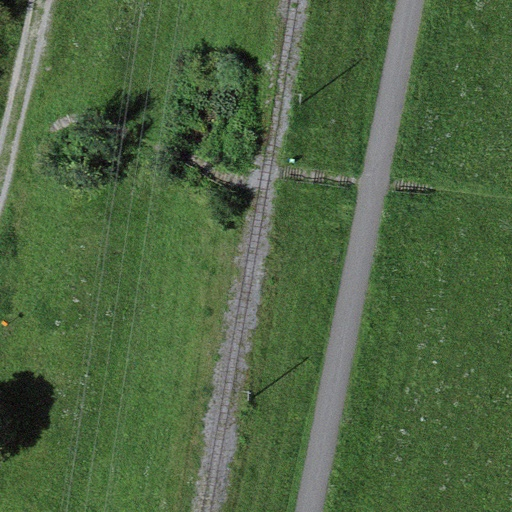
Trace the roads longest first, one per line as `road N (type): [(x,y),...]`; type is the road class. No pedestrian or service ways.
road 1 (track): [(308,511),(409,0)]
road 2 (track): [(0,199),(45,0)]
